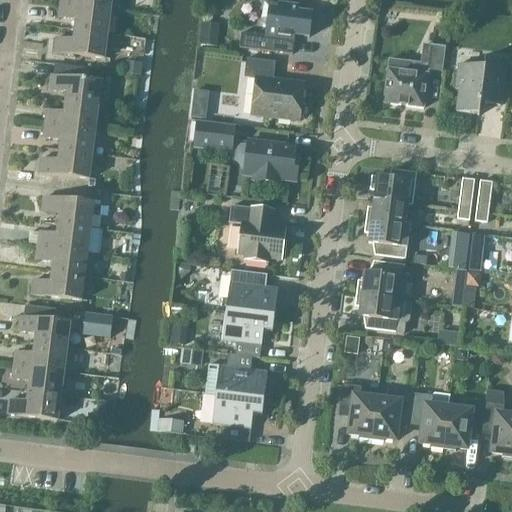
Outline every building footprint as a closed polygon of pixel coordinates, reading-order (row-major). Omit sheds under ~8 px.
[(111,13),(112,0),(60,0),(60,6),(111,13)] [(279,6),(259,3),(257,21),(271,22),(269,38),(242,35),(240,50),(293,56),(295,37),(310,39),(313,15),(298,13),(299,8),(279,5),(279,6)] [(108,36),(111,13),(60,6),(58,20),(76,22),(74,32),(108,36)] [(203,29),(201,46),(217,48),(219,31),(203,29)] [(54,55),(105,61),(108,36),(74,32),(73,42),(56,40),(54,55)] [(429,72),(442,74),(445,50),(432,48),(429,72)] [(294,63),(311,65),(311,55),(295,53),(294,63)] [(256,81),(251,118),(299,124),(300,119),(304,117),(305,109),(301,107),(304,86),(273,82),(276,64),(247,61),(244,80),(256,81)] [(389,61),(383,105),(424,111),(428,76),(410,74),(411,64),(389,61)] [(456,114),(479,117),(480,105),(500,108),(506,64),(485,61),(484,70),(459,66),(455,92),(459,92),(456,114)] [(127,62),(126,75),(140,76),(142,64),(127,62)] [(50,92),(67,94),(65,105),(99,109),(102,85),(51,78),(50,92)] [(96,133),(99,109),(65,105),(64,115),(47,113),(45,127),(96,133)] [(194,107),(193,118),(207,120),(208,109),(194,107)] [(193,149),(233,155),(237,127),(197,121),(193,149)] [(92,157),(96,133),(45,127),(43,140),(61,142),(59,153),(92,157)] [(248,143),(245,165),(255,166),(254,178),(253,182),(279,185),(279,181),(291,183),(295,156),(296,149),(248,143)] [(40,161),(38,176),(89,182),(92,157),(59,153),(58,163),(40,161)] [(374,202),(412,207),(416,175),(391,172),(390,181),(372,179),(370,193),(375,193),(374,202)] [(474,183),(463,181),(458,221),(469,223),(474,183)] [(475,224),(487,225),(492,185),(480,183),(475,224)] [(42,214),(60,216),(58,227),(91,231),(94,206),(44,200),(42,214)] [(368,210),(366,223),(405,228),(405,226),(407,207),(407,206),(374,202),(373,211),(368,210)] [(269,260),(282,262),(286,230),(273,228),(275,213),(251,210),(231,207),(229,224),(242,226),(238,256),(245,257),(244,261),(268,264),(269,260)] [(409,228),(366,223),(365,235),(370,236),(369,246),(378,247),(376,258),(405,262),(409,228)] [(88,255),(91,231),(58,227),(57,237),(40,235),(38,249),(88,255)] [(85,279),(88,255),(38,249),(36,263),(53,265),(52,275),(85,279)] [(469,258),(468,269),(479,271),(480,264),(476,259),(469,258)] [(359,283),(357,296),(410,303),(414,271),(404,269),(404,268),(376,264),(374,276),(365,274),(364,284),(359,283)] [(176,265),(175,280),(180,280),(190,272),(191,266),(176,265)] [(230,284),(226,313),(274,319),(276,305),(278,290),(269,289),(267,288),(259,287),(260,275),(231,271),(230,284)] [(116,272),(115,279),(123,281),(125,274),(116,272)] [(467,274),(465,286),(472,287),(478,283),(479,275),(467,274)] [(32,297),(82,304),(85,279),(52,275),(51,285),(34,283),(32,297)] [(453,285),(451,307),(461,308),(463,288),(464,286),(453,285)] [(357,296),(355,309),(360,309),(359,319),(368,320),(367,331),(396,335),(403,336),(404,325),(409,321),(411,305),(410,303),(357,296)] [(20,320),(19,333),(36,336),(35,346),(68,350),(71,326),(59,325),(60,313),(25,308),(24,320),(20,320)] [(272,334),(274,319),(226,313),(222,343),(261,348),(263,333),(272,334)] [(112,323),(85,319),(83,336),(109,339),(112,323)] [(462,332),(461,344),(469,344),(471,333),(462,332)] [(345,338),(343,354),(356,356),(358,340),(345,338)] [(177,340),(176,348),(190,350),(191,340),(177,339),(177,340)] [(385,342),(383,353),(389,354),(393,350),(394,343),(385,342)] [(65,374),(68,350),(35,346),(33,356),(16,354),(14,367),(65,374)] [(183,351),(182,363),(201,365),(202,353),(183,351)] [(456,351),(455,361),(466,362),(467,352),(456,351)] [(492,355),(491,366),(498,367),(503,363),(503,357),(492,355)] [(209,366),(206,395),(216,397),(264,403),(267,373),(219,367),(209,366)] [(62,398),(65,374),(14,367),(13,381),(30,383),(29,393),(62,398)] [(371,441),(377,400),(363,399),(360,389),(343,387),(340,410),(353,411),(350,435),(360,436),(360,439),(371,441)] [(486,404),(483,428),(495,429),(494,437),(492,453),(503,455),(503,458),(511,458),(511,417),(506,417),(503,407),(503,394),(487,392),(486,404)] [(8,416),(58,423),(62,398),(29,393),(27,404),(10,402),(8,416)] [(377,400),(371,441),(382,443),(382,439),(395,440),(398,417),(411,419),(414,395),(396,393),(391,402),(377,400)] [(414,395),(411,419),(424,420),(423,428),(421,444),(432,445),(432,449),(443,450),(449,410),(450,397),(436,395),(432,398),(414,395)] [(262,417),(264,403),(216,397),(212,426),(251,431),(253,416),(262,417)] [(449,410),(443,450),(455,452),(456,448),(466,450),(470,426),(483,428),(486,404),(467,402),(463,411),(449,410)] [(97,414),(95,427),(110,428),(111,429),(113,417),(97,414)] [(164,421),(163,434),(182,436),(183,423),(164,421)]
